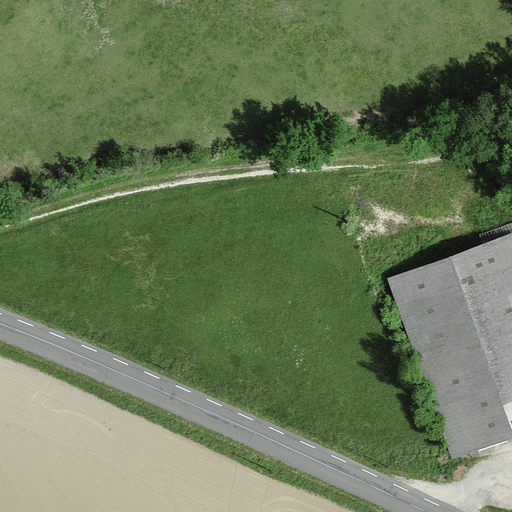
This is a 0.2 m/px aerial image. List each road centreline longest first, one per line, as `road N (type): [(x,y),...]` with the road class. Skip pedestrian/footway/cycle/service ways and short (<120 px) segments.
road 1 (track): [(0,223),(218,171),(418,161),(469,148)]
road 2 (secondary): [(0,323),(430,511)]
